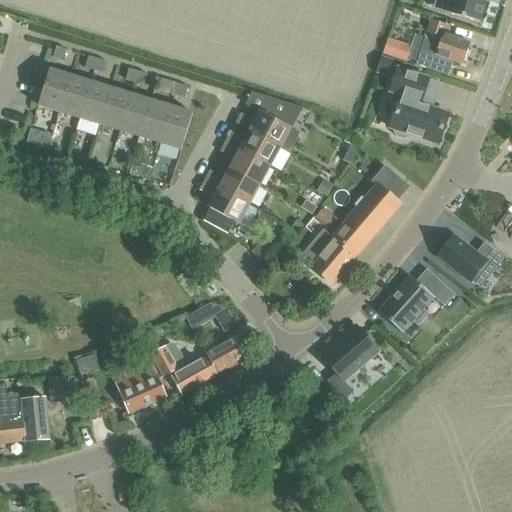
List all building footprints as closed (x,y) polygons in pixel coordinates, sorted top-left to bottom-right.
[(450,0),(447,14),(479,23),(485,0),(450,0)] [(431,22),(416,65),(447,75),(452,62),(463,66),(470,45),(443,36),(446,27),(431,22)] [(387,39),(382,54),(407,63),(411,52),(409,51),(411,46),(387,39)] [(53,57),(62,60),(65,51),(56,48),(53,57)] [(85,67),(94,70),(97,60),(88,58),(85,67)] [(381,58),(375,75),(387,79),(393,62),(381,58)] [(94,70),(104,73),(106,63),(97,60),(94,70)] [(124,80),(134,83),(137,73),(127,70),(124,80)] [(390,93),(402,97),(401,99),(400,99),(390,129),(394,131),(393,133),(396,138),(404,140),(409,138),(409,136),(437,145),(447,115),(432,110),(441,85),(398,70),(390,93)] [(49,71),(38,108),(59,114),(70,77),(49,71)] [(134,83),(143,86),(146,75),(137,73),(134,83)] [(59,114),(79,120),(90,83),(70,77),(59,114)] [(157,91),(174,96),(177,85),(161,80),(157,91)] [(90,83),(79,120),(99,126),(110,89),(90,83)] [(174,96),(184,99),(187,88),(177,85),(174,96)] [(99,126),(119,133),(130,96),(110,89),(99,126)] [(241,115),(235,125),(249,133),(249,132),(280,149),(289,154),(300,134),(291,129),(302,110),(302,109),(252,94),(252,95),(245,107),(259,114),(255,123),(241,115)] [(130,96),(119,133),(139,139),(150,102),(130,96)] [(139,139),(160,145),(171,108),(150,102),(139,139)] [(181,151),(192,114),(171,108),(160,145),(181,151)] [(53,132),(56,122),(36,116),(33,126),(53,132)] [(230,134),(225,144),(270,168),(280,149),(249,132),(249,133),(244,141),(230,134)] [(45,136),(41,150),(47,151),(51,138),(45,136)] [(260,187),(270,168),(225,144),(220,153),(234,161),(229,170),(260,187)] [(511,156),(511,147),(509,144),(502,152),(510,159),(511,156)] [(142,166),(138,179),(148,182),(152,169),(142,166)] [(210,172),(204,181),(249,206),(260,187),(229,170),(224,179),(210,172)] [(399,204),(409,192),(384,171),(371,187),(373,189),(331,239),(324,232),(305,255),(316,264),(312,269),(334,287),(401,206),(399,204)] [(213,199),(208,209),(206,208),(201,218),(218,227),(224,217),(248,231),(259,211),(249,206),(204,181),(199,191),(213,199)] [(306,202),(301,209),(312,216),(317,209),(306,202)] [(323,210),(315,219),(327,231),(335,221),(323,210)] [(284,228),(279,238),(290,244),(295,234),(284,228)] [(485,263),(497,272),(505,261),(483,244),(476,254),(453,237),(437,258),(447,265),(470,283),(485,263)] [(263,246),(251,255),(265,272),(276,262),(263,246)] [(407,275),(374,310),(398,332),(410,319),(415,324),(424,314),(419,309),(431,297),(441,306),(452,294),(424,269),(413,280),(407,275)] [(209,304),(206,306),(213,319),(216,319),(223,333),(236,326),(227,309),(209,304)] [(353,331),(317,359),(332,378),(321,386),(337,405),(347,397),(338,386),(374,357),(353,331)] [(171,346),(151,357),(155,363),(164,379),(172,374),(174,377),(172,378),(183,396),(245,361),(232,339),(207,354),(209,358),(185,371),(182,367),(182,361),(180,355),(176,350),(171,346)] [(126,380),(117,384),(130,415),(165,400),(157,382),(164,379),(155,363),(150,365),(152,369),(139,375),(136,369),(123,374),(126,380)] [(73,378),(48,380),(49,396),(74,394),(73,378)] [(91,423),(106,418),(94,381),(79,386),(91,423)] [(0,446),(25,443),(25,444),(49,441),(46,400),(7,403),(6,389),(0,388),(0,446)] [(349,413),(341,420),(347,427),(355,421),(349,413)]
